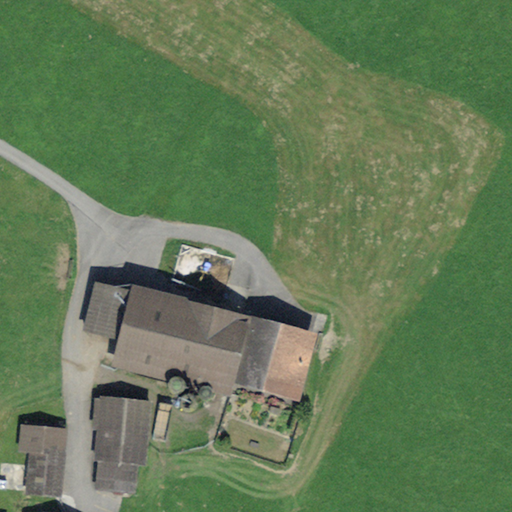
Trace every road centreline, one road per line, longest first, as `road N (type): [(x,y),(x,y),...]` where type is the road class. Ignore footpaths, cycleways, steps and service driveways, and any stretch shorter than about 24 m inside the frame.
road 1 (track): [(78,499),(84,318),(88,290),(115,235),(0,152)]
road 2 (track): [(276,306),(250,255),(215,240),(115,235)]
